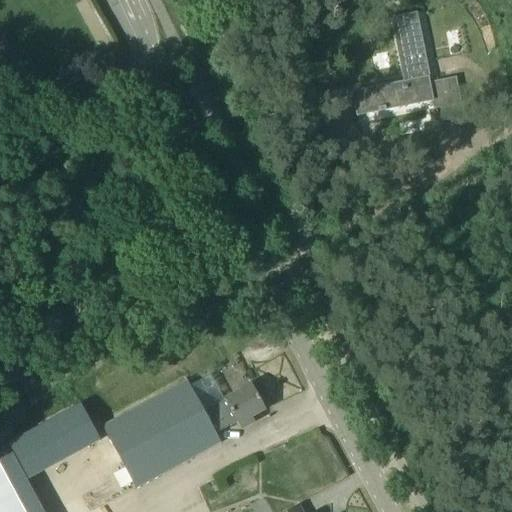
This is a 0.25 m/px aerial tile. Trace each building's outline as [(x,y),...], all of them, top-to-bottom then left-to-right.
[(414,40),(427,105),(386,113),(390,134),(452,122),(454,132),(471,128),(466,100),(452,103),(439,35),(414,40)] [(216,433),(204,411),(187,381),(102,427),(135,488),(221,442),(216,433)] [(241,429),(254,422),(252,417),(265,409),(252,384),(224,399),(225,400),(204,411),(216,433),(237,422),(241,429)] [(8,442),(28,480),(100,441),(80,404),(8,442)] [(40,511),(9,456),(0,460),(0,511),(40,511)]
